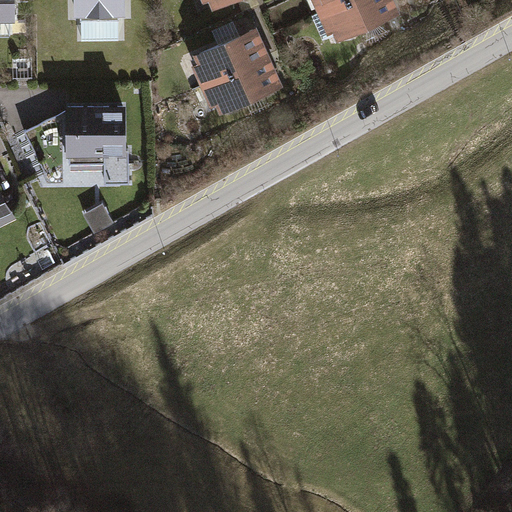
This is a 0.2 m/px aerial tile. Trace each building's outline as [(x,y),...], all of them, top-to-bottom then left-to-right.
[(11,0),(0,0),(0,16),(12,17),(11,0)] [(123,13),(122,0),(72,0),(73,14),(123,13)] [(312,0),(317,10),(338,0),(312,0)] [(398,8),(394,0),(338,0),(317,10),(325,29),(332,27),(336,35),(398,8)] [(188,62),(198,82),(268,49),(254,20),(191,50),(195,58),(188,62)] [(282,79),(268,49),(198,82),(208,104),(215,100),(219,109),(282,79)] [(123,100),(62,102),(64,161),(104,160),(104,181),(128,180),(127,146),(124,146),(123,100)] [(0,222),(14,216),(0,188),(0,222)] [(103,201),(82,212),(93,231),(113,220),(103,201)]
